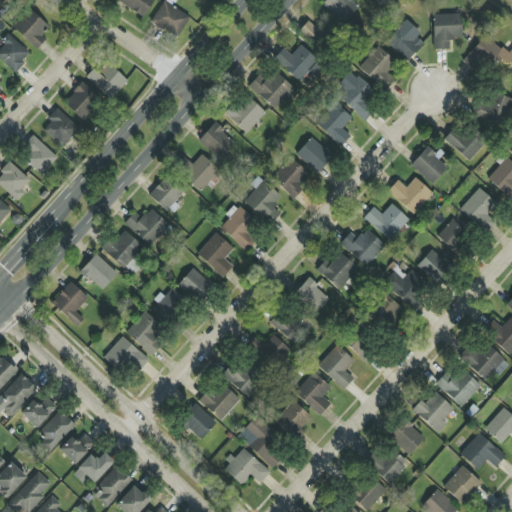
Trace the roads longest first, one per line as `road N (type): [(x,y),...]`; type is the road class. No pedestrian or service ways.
road 1 (residential): [(128,437),(440,90)]
road 2 (secondary): [(4,318),(290,0)]
road 3 (residential): [(279,511),(511,255)]
road 4 (residential): [(239,511),(0,287)]
road 5 (residential): [(4,318),(209,511)]
road 6 (secondary): [(242,0),(60,203)]
road 7 (residential): [(199,96),(69,0)]
road 8 (residential): [(102,22),(0,133)]
